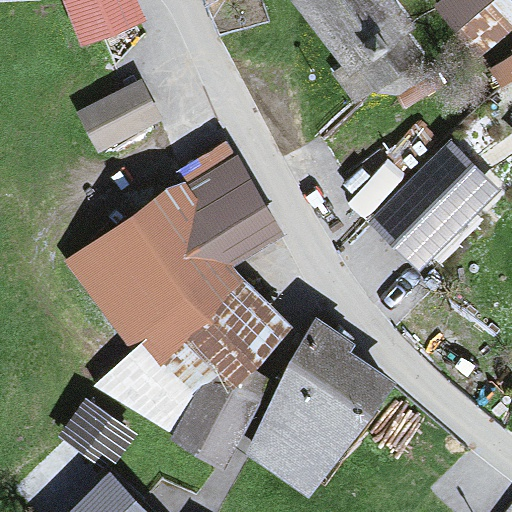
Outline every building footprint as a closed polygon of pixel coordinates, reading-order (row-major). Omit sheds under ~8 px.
[(144,28),(134,0),(62,0),(80,49),(144,28)] [(381,0),(285,0),(341,78),(358,66),(387,45),(405,33),(381,0)] [(511,26),(511,0),(442,0),(434,6),(469,56),(511,26)] [(403,66),(387,45),(358,66),(374,88),(403,66)] [(136,78),(72,111),(92,150),(156,117),(136,78)] [(495,194),(450,147),(367,225),(411,272),(495,194)] [(167,186),(64,256),(133,357),(171,326),(239,279),(280,251),(222,165),(179,194),(167,186)] [(280,322),(239,279),(171,326),(220,385),(280,322)] [(269,416),(240,470),(318,510),(385,379),(308,340),(269,416)] [(208,390),(178,440),(211,460),(242,411),(208,390)] [(96,400),(67,430),(104,466),(133,436),(96,400)] [(138,511),(102,481),(74,511),(138,511)]
